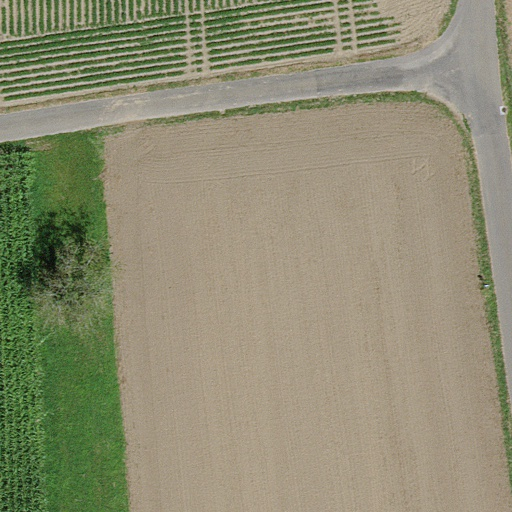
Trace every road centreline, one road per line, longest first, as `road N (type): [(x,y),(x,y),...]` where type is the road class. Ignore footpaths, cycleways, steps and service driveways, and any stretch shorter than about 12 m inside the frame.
road 1 (track): [(0,124),(475,53)]
road 2 (track): [(469,0),(511,313)]
